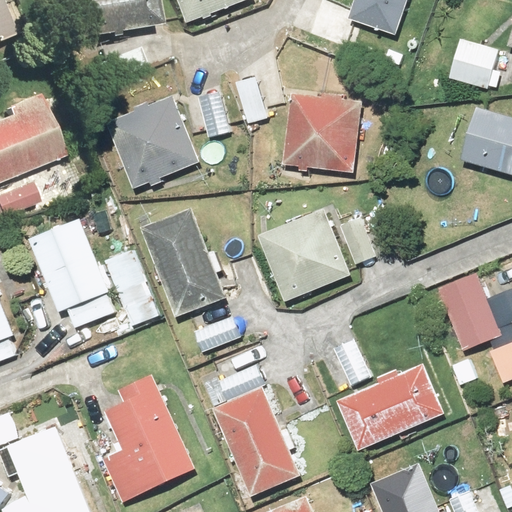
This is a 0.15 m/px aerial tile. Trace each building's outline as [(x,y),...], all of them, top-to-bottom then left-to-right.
[(157,0),(63,0),(71,43),(162,28),(157,0)] [(188,0),(198,25),(260,0),(188,0)] [(428,0),(336,0),(374,9),(372,17),(421,29),(428,0)] [(0,42),(13,37),(0,3),(0,42)] [(316,14),(308,36),(348,51),(356,30),(316,14)] [(503,49),(464,38),(453,79),(492,90),(503,49)] [(90,51),(64,63),(71,79),(98,67),(90,51)] [(264,77),(239,84),(252,127),(276,120),(264,77)] [(226,92),(202,99),(214,140),(237,134),(226,92)] [(370,101),(299,93),(291,164),(362,172),(370,101)] [(11,115),(0,119),(0,182),(66,155),(41,94),(8,108),(11,115)] [(181,96),(116,122),(142,187),(208,160),(181,96)] [(511,117),(486,109),(471,159),(511,171),(511,117)] [(200,207),(150,226),(186,316),(235,297),(200,207)] [(334,210),(267,236),(293,301),(360,275),(334,210)] [(363,215),(343,224),(360,264),(380,256),(363,215)] [(91,217),(38,238),(69,314),(122,292),(91,217)] [(481,271),(442,286),(468,351),(507,336),(481,271)] [(0,276),(0,342),(23,333),(0,276)] [(237,315),(198,331),(207,353),(246,338),(237,315)] [(360,338),(337,348),(354,387),(377,377),(360,338)] [(472,354),(454,362),(465,389),(483,381),(472,354)] [(345,399),(366,449),(454,412),(433,362),(345,399)] [(204,466),(159,373),(127,388),(134,403),(115,412),(133,450),(111,461),(130,501),(204,466)] [(274,385),(222,407),(260,496),(312,474),(274,385)] [(100,511),(67,426),(18,445),(44,511),(100,511)] [(450,511),(429,461),(378,482),(390,511),(450,511)] [(0,484),(0,511),(2,511),(14,495),(0,484)] [(485,511),(477,490),(455,499),(459,511),(485,511)] [(325,511),(319,493),(270,511),(325,511)]
